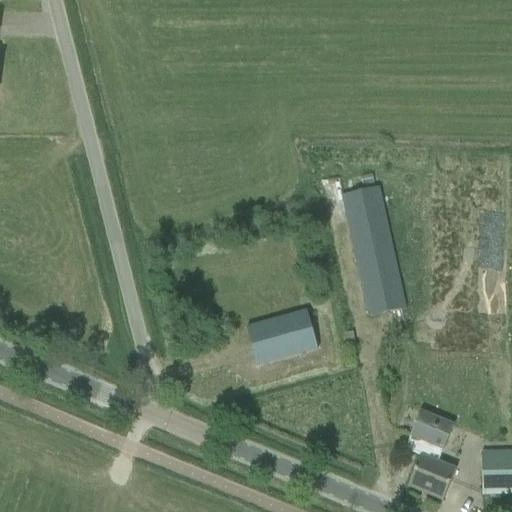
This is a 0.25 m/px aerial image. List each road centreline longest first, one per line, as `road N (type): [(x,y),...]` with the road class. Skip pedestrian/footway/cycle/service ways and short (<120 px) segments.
road 1 (unclassified): [(140,411),(148,381),(54,0)]
road 2 (secondary): [(385,511),(140,411)]
road 3 (secondary): [(140,411),(0,352)]
